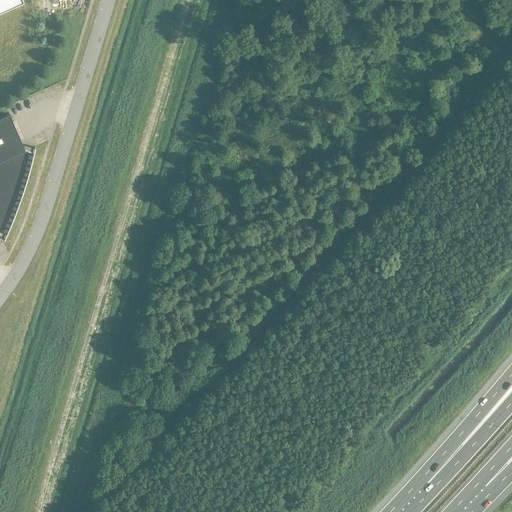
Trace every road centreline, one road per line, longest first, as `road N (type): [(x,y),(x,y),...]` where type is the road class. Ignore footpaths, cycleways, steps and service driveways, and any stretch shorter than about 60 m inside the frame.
road 1 (unclassified): [(108,0),(33,246),(0,297)]
road 2 (motorway): [(511,373),(407,504)]
road 3 (motorway): [(511,400),(407,504)]
